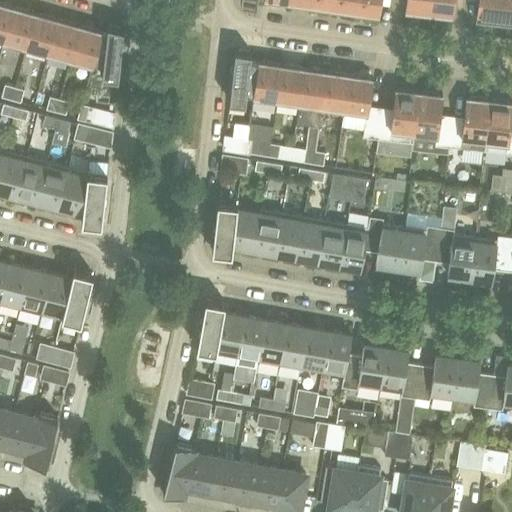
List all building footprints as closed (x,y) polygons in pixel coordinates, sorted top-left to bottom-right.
[(14,5),(0,0),(0,38),(4,40),(14,5)] [(333,0),(333,7),(355,10),(356,0),(333,0)] [(356,0),(355,10),(379,14),(380,0),(356,0)] [(406,0),(405,9),(429,12),(430,0),(406,0)] [(430,0),(429,12),(452,14),(453,0),(430,0)] [(478,0),(476,17),(500,20),(501,0),(478,0)] [(511,0),(501,0),(500,20),(511,21),(511,0)] [(4,40),(26,46),(35,11),(14,5),(4,40)] [(35,11),(26,46),(48,52),(57,17),(35,11)] [(79,23),(57,17),(48,52),(70,58),(79,23)] [(70,58),(92,64),(101,29),(79,23),(70,58)] [(102,29),(101,29),(92,64),(93,64),(93,62),(103,64),(102,74),(118,76),(124,27),(108,23),(107,32),(102,31),(102,29)] [(235,48),(229,99),(245,101),(246,92),(253,93),(253,95),(254,95),(259,59),(258,59),(258,61),(250,60),(251,50),(235,48)] [(282,62),(259,59),(254,95),(277,98),(282,62)] [(304,66),(282,62),(277,98),(299,102),(304,66)] [(299,102),(322,105),(327,69),(304,66),(299,102)] [(349,72),(327,69),(322,105),(343,108),(343,112),(344,113),(349,72)] [(363,135),(377,137),(380,112),(368,110),(373,76),(349,72),(344,113),(366,116),(363,135)] [(1,95),(11,98),(15,85),(5,82),(1,95)] [(15,85),(11,98),(21,100),(24,88),(15,85)] [(414,136),(419,89),(396,87),(393,113),(380,112),(377,137),(413,141),(414,136)] [(443,92),(419,89),(414,136),(436,138),(435,143),(449,145),(451,120),(440,119),(443,92)] [(46,107),(56,110),(59,97),(50,95),(46,107)] [(484,148),(484,144),(490,97),(466,95),(463,121),(451,120),(449,145),(471,148),(471,147),(484,148)] [(59,97),(56,110),(66,112),(69,100),(59,97)] [(511,111),(511,99),(490,97),(484,144),(507,146),(506,151),(511,152),(511,126),(510,127),(511,111)] [(1,112),(13,115),(16,105),(3,102),(1,112)] [(16,105),(13,115),(26,119),(29,109),(16,105)] [(114,111),(90,105),(87,118),(113,124),(114,111)] [(42,123),(55,126),(58,116),(45,113),(42,123)] [(70,120),(58,116),(55,126),(68,130),(70,120)] [(75,136),(85,138),(88,124),(79,122),(75,136)] [(110,145),(112,130),(88,124),(85,138),(110,145)] [(226,131),(225,131),(224,147),(249,151),(251,139),(226,134),(226,131)] [(268,154),(270,141),(260,140),(258,153),(268,154)] [(280,143),(270,141),(268,154),(278,156),(280,143)] [(306,142),(303,160),(313,162),(316,149),(315,149),(316,144),(306,142)] [(0,189),(15,193),(26,153),(5,148),(0,166),(0,189)] [(316,149),(313,162),(323,164),(325,151),(316,149)] [(47,159),(26,153),(15,193),(36,199),(47,159)] [(221,167),(245,171),(247,157),(223,153),(221,167)] [(255,168),(268,171),(269,161),(256,158),(255,168)] [(36,199),(57,204),(68,164),(47,159),(36,199)] [(282,163),(269,161),(268,171),(281,173),(282,163)] [(87,169),(68,164),(57,204),(83,211),(82,220),(88,166),(87,169)] [(310,178),(312,168),(299,165),(297,176),(310,178)] [(89,166),(88,166),(82,220),(101,222),(107,173),(89,171),(89,166)] [(312,168),(310,178),(323,180),(325,170),(312,168)] [(340,183),(353,185),(354,175),(342,173),(340,183)] [(493,173),(491,190),(511,192),(511,175),(502,174),(493,173)] [(354,175),(353,185),(366,187),(367,177),(354,175)] [(212,249),(231,251),(238,197),(236,197),(236,202),(218,199),(212,249)] [(238,197),(231,251),(232,251),(233,243),(254,247),(261,206),(260,206),(259,211),(237,207),(238,197)] [(254,247),(275,251),(282,210),(261,206),(254,247)] [(304,214),(282,210),(275,251),(296,255),(304,214)] [(412,222),(459,225),(460,214),(412,211),(412,222)] [(317,258),(325,218),(304,214),(296,255),(317,258)] [(368,225),(364,248),(378,250),(376,260),(376,261),(398,265),(405,224),(383,220),(383,217),(370,214),(368,225)] [(317,258),(339,262),(346,221),(325,218),(317,258)] [(364,248),(368,225),(346,221),(339,262),(361,266),(361,265),(364,248)] [(426,227),(405,224),(398,265),(421,268),(421,267),(422,257),(436,259),(441,225),(427,223),(426,227)] [(447,272),(470,275),(475,234),(454,231),(454,227),(441,225),(436,259),(449,261),(448,271),(447,271),(447,272)] [(475,234),(470,275),(493,278),(493,277),(492,277),(494,267),(507,269),(511,235),(498,233),(497,237),(475,234)] [(0,296),(9,261),(0,258),(0,296)] [(0,301),(20,306),(30,266),(9,261),(0,296),(0,301)] [(20,306),(41,312),(51,271),(30,266),(20,306)] [(62,315),(74,267),(73,267),(71,276),(51,271),(41,312),(42,312),(43,307),(62,312),(62,315)] [(81,320),(93,272),(74,267),(62,315),(81,320)] [(205,297),(197,346),(215,349),(214,354),(215,354),(225,300),(205,297)] [(223,310),(225,301),(225,300),(215,354),(216,354),(216,351),(237,355),(244,314),(223,310)] [(257,367),(258,358),(265,318),(244,314),(237,355),(236,363),(257,367)] [(279,362),(287,321),(265,318),(258,358),(279,362)] [(308,325),(287,321),(279,362),(301,366),(308,325)] [(329,329),(308,325),(301,366),(322,370),(329,329)] [(322,370),(344,374),(348,351),(351,334),(352,333),(329,329),(322,370)] [(0,345),(9,348),(12,338),(0,335),(0,345)] [(24,342),(12,338),(9,348),(22,351),(24,342)] [(37,356),(47,358),(51,344),(41,342),(37,356)] [(358,383),(380,386),(386,346),(364,342),(363,343),(364,343),(362,353),(348,351),(344,374),(342,385),(357,387),(358,383)] [(74,350),(51,344),(47,358),(70,364),(74,350)] [(409,349),(386,346),(380,386),(402,390),(401,394),(415,396),(420,363),(407,361),(408,350),(409,350),(409,349)] [(6,353),(2,366),(13,369),(16,356),(6,353)] [(430,394),(452,397),(458,356),(435,353),(435,354),(434,364),(420,363),(415,396),(430,398),(430,394)] [(481,359),(458,356),(452,397),(474,400),(473,404),(488,406),(492,372),(479,370),(480,360),(480,361),(481,359)] [(28,359),(24,372),(35,375),(38,362),(28,359)] [(511,405),(511,363),(507,363),(507,364),(506,374),(492,372),(488,406),(502,408),(503,404),(511,405)] [(41,376),(65,383),(69,370),(44,364),(41,376)] [(190,377),(187,391),(211,396),(214,382),(190,377)] [(229,399),(231,389),(218,387),(216,397),(229,399)] [(231,389),(229,399),(242,402),(244,392),(231,389)] [(293,408),(315,412),(316,402),(317,397),(295,394),(293,408)] [(259,405),(272,407),(273,397),(260,395),(259,405)] [(286,399),(273,397),(272,407),(284,409),(286,399)] [(210,402),(186,398),(183,410),(208,415),(210,402)] [(316,402),(315,412),(327,414),(329,404),(316,402)] [(214,416),(224,418),(227,405),(216,403),(214,416)] [(238,407),(227,405),(224,418),(235,420),(238,407)] [(336,416),(335,421),(359,424),(362,409),(338,405),(336,416)] [(0,441),(6,444),(15,410),(0,406),(0,441)] [(36,416),(15,410),(6,444),(28,449),(36,416)] [(28,449),(25,458),(46,463),(58,415),(37,410),(36,416),(28,449)] [(256,424),(267,426),(270,413),(259,411),(256,424)] [(281,415),(270,413),(267,426),(278,428),(281,415)] [(312,444),(325,446),(329,421),(316,419),(312,444)] [(329,421),(325,446),(341,448),(345,424),(329,421)] [(384,453),(397,455),(401,431),(389,429),(384,453)] [(413,433),(401,431),(397,455),(409,457),(413,433)] [(469,466),(473,441),(461,439),(456,463),(469,466)] [(183,494),(186,485),(185,485),(193,451),(194,451),(195,446),(175,441),(163,489),(183,494)] [(485,443),(473,441),(469,466),(505,471),(508,450),(485,447),(485,443)] [(215,455),(194,451),(193,451),(185,485),(186,485),(209,489),(215,455)] [(215,455),(209,489),(232,493),(238,459),(215,455)] [(232,493),(254,497),(260,463),(238,459),(232,493)] [(358,470),(351,508),(373,511),(381,466),(358,462),(357,469),(358,470)] [(254,497),(276,501),(283,468),(260,463),(254,497)] [(329,505),(351,508),(358,470),(357,469),(335,466),(329,505)] [(306,472),(283,468),(276,501),(300,506),(306,472)] [(409,471),(405,492),(401,511),(424,511),(431,474),(409,471)] [(447,511),(453,478),(431,474),(424,511),(447,511)]
